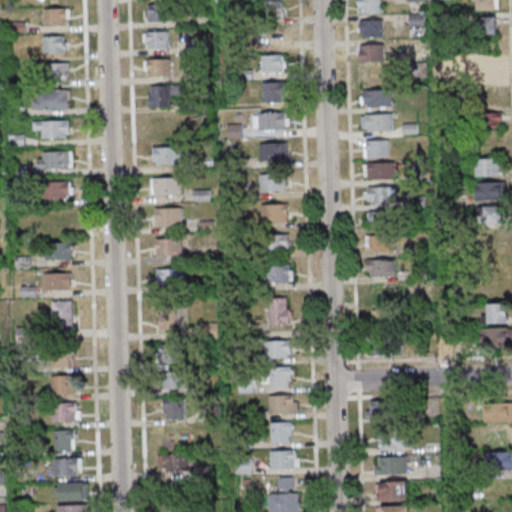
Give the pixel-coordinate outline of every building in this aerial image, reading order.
[(281,0),(262,0),(262,17),(282,17),(281,0)] [(362,0),(385,0),(386,14),(363,15),(362,0)] [(476,0),(476,10),(497,10),(496,0),(476,0)] [(146,21),(164,21),(164,3),(146,3),(146,21)] [(44,25),(69,25),(69,8),(44,8),(44,25)] [(497,36),(497,17),(470,17),(471,36),(497,36)] [(364,21),(387,21),(388,39),(365,39),(364,21)] [(168,31),(143,31),(143,48),(168,48),(168,31)] [(66,36),(44,36),(44,53),(66,53),(66,36)] [(365,46),(388,45),(388,63),(365,64),(365,46)] [(262,54),(262,72),(286,72),(286,54),(262,54)] [(171,75),(171,59),(146,59),(146,75),(171,75)] [(44,63),(44,81),(69,81),(69,63),(44,63)] [(480,64),(480,82),(502,82),(502,64),(480,64)] [(286,81),(264,81),(264,101),(286,101),(286,81)] [(149,106),(178,106),(178,85),(149,85),(149,106)] [(499,89),(481,89),(481,106),(499,106),(499,89)] [(369,91),(395,90),(395,108),(370,109),(369,91)] [(69,109),(69,92),(34,92),(34,109),(69,109)] [(253,129),(288,129),(288,112),(253,112),(253,129)] [(370,115),(396,114),(396,132),(371,133),(370,115)] [(481,114),(481,128),(502,128),(502,114),(481,114)] [(69,120),(34,120),(34,129),(42,129),(42,137),(69,137),(69,120)] [(241,125),(228,125),(228,137),(241,137),(241,125)] [(499,152),(499,135),(480,135),(480,152),(499,152)] [(370,141),(393,141),(394,159),(371,159),(370,141)] [(287,160),(287,143),(261,143),(261,160),(287,160)] [(181,147),(153,147),(153,163),(181,163),(181,147)] [(39,169),(72,169),(72,151),(39,151),(39,169)] [(502,158),(475,158),(475,176),(502,176),(502,158)] [(369,164),(398,164),(398,182),(370,183),(369,164)] [(288,174),(261,174),(261,191),(288,191),(288,174)] [(181,177),(151,177),(151,195),(181,195),(181,177)] [(44,198),(74,198),(74,180),(44,180),(44,198)] [(476,181),(476,200),(506,200),(506,181),(476,181)] [(370,188),(399,187),(400,205),(371,206),(370,188)] [(262,221),(288,221),(288,203),(262,203),(262,221)] [(505,223),(505,206),(478,206),(478,223),(505,223)] [(155,207),(155,225),(182,225),(182,207),(155,207)] [(372,211),(400,210),(401,229),(372,229),(372,211)] [(46,211),(46,229),(72,229),(72,211),(46,211)] [(505,232),(491,232),(491,247),(505,247),(505,232)] [(289,233),(269,233),(269,251),(289,251),(289,233)] [(374,236),(399,235),(400,253),(374,254),(374,236)] [(157,256),(183,256),(183,238),(157,238),(157,256)] [(72,260),(72,242),(46,242),(46,260),(72,260)] [(374,260),(399,259),(400,277),(375,278),(374,260)] [(291,282),(291,264),(264,264),(264,282),(291,282)] [(184,268),(157,268),(157,284),(184,284),(184,268)] [(45,273),(45,289),(72,289),(72,273),(45,273)] [(377,286),(403,285),(403,303),(378,304),(377,286)] [(270,325),(289,325),(289,298),(270,298),(270,325)] [(73,300),(53,300),(53,329),(73,329),(73,300)] [(486,303),(486,323),(509,323),(509,303),(486,303)] [(179,305),(159,305),(160,329),(179,329),(179,305)] [(377,312),(402,311),(403,329),(377,330),(377,312)] [(511,345),(511,328),(482,328),(482,346),(511,345)] [(371,354),(393,354),(393,333),(371,333),(371,354)] [(379,338),(404,337),(405,355),(380,356),(379,338)] [(265,357),(291,357),(291,340),(265,340),(265,357)] [(159,343),(159,362),(182,362),(182,343),(159,343)] [(72,367),(72,347),(50,347),(50,367),(72,367)] [(292,386),(292,366),(269,366),(269,386),(292,386)] [(164,372),(164,388),(188,388),(188,372),(164,372)] [(52,375),(52,393),(75,393),(75,375),(52,375)] [(269,394),(269,413),(297,413),(297,394),(269,394)] [(164,418),(186,418),(186,398),(164,398),(164,418)] [(393,401),(367,401),(367,419),(393,419),(393,401)] [(511,421),(511,402),(485,403),(485,421),(511,421)] [(80,403),(52,403),(52,421),(80,421),(80,403)] [(293,442),(292,422),(271,422),(271,442),(293,442)] [(187,445),(187,427),(159,427),(159,445),(187,445)] [(75,430),(55,430),(55,450),(75,450),(75,430)] [(405,430),(379,430),(379,449),(405,449),(405,430)] [(511,430),(486,430),(486,448),(511,448),(511,430)] [(271,450),(271,468),(299,468),(299,450),(271,450)] [(511,451),(486,452),(486,469),(511,469),(511,451)] [(190,454),(159,454),(159,471),(190,471),(190,454)] [(375,456),(375,474),(407,474),(407,456),(375,456)] [(53,458),(53,475),(81,475),(81,458),(53,458)] [(381,481),(381,500),(410,500),(410,481),(381,481)] [(89,482),(58,482),(58,500),(89,500),(89,482)] [(269,492),(269,511),(300,511),(300,492),(269,492)] [(197,511),(199,509),(171,498),(165,511),(197,511)]
